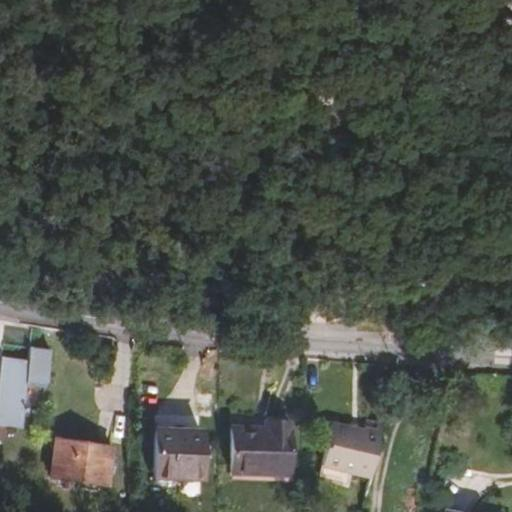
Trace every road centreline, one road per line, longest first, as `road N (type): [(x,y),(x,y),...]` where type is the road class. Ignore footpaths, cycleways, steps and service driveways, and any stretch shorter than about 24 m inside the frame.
road 1 (residential): [(0,308),(395,357)]
road 2 (track): [(511,190),(372,114),(511,54)]
road 3 (track): [(260,344),(511,211)]
